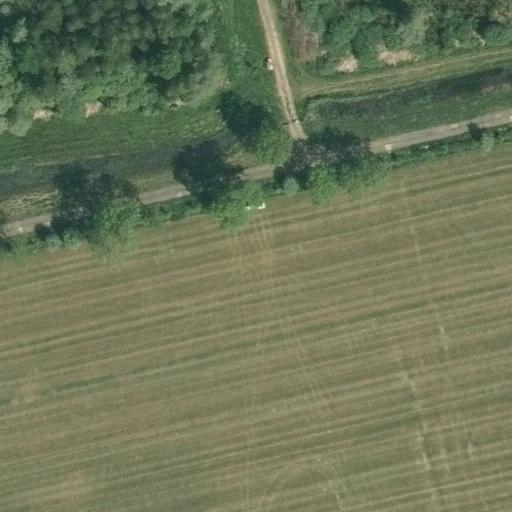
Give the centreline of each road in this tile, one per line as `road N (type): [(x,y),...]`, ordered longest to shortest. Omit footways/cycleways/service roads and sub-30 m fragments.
road 1 (track): [(0,232),(511,115)]
road 2 (track): [(511,53),(285,94)]
road 3 (track): [(261,0),(301,163)]
